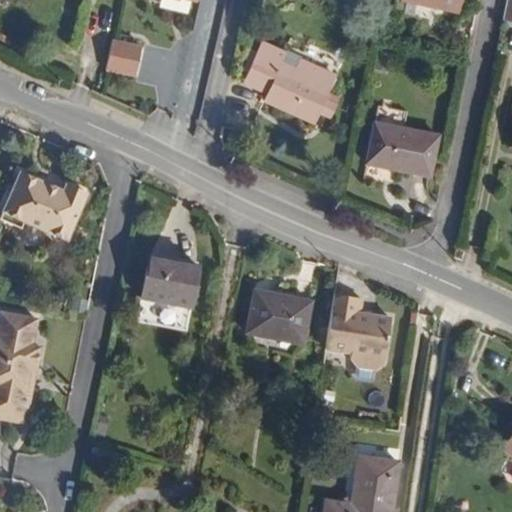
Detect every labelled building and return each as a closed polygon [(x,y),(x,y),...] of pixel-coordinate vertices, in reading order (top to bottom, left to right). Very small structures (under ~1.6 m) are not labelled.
[(400,0),(458,13),(460,0),(400,0)] [(511,0),(506,0),(503,19),(511,20),(511,0)] [(111,42),(105,71),(134,77),(141,48),(111,42)] [(264,100),(315,123),(320,112),(331,117),(336,106),(325,101),(336,77),(299,60),(293,74),(279,68),(285,54),(261,43),(243,83),(267,93),(264,100)] [(392,54),(378,51),(373,73),(388,76),(392,54)] [(293,74),(299,60),(285,54),(279,68),(293,74)] [(366,164),(429,177),(438,136),(374,123),(366,164)] [(24,222),(67,241),(87,194),(65,185),(63,191),(19,172),(0,217),(0,219),(21,229),(24,222)] [(142,297),(190,306),(198,267),(150,258),(142,297)] [(302,347),(311,302),(254,290),(246,333),(272,338),(272,341),(302,347)] [(361,299),(334,294),(325,350),(351,354),(350,359),(356,366),(375,370),(383,364),(391,319),(359,313),(361,299)] [(139,311),(187,320),(190,306),(142,297),(139,311)] [(37,320),(0,313),(0,314),(0,413),(21,417),(30,370),(36,371),(40,348),(32,346),(37,320)] [(21,417),(0,413),(0,419),(26,424),(36,371),(30,370),(21,417)] [(511,434),(501,448),(511,456),(511,434)] [(355,465),(364,466),(365,457),(356,456),(355,465)] [(324,511),(390,511),(398,462),(365,457),(364,466),(355,465),(350,497),(346,496),(342,499),(341,503),(326,501),(324,511)]
